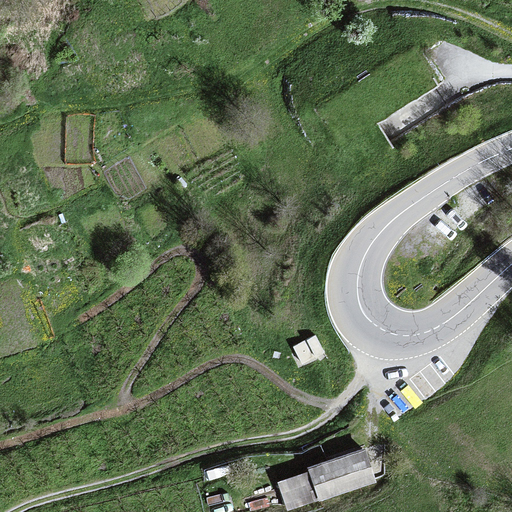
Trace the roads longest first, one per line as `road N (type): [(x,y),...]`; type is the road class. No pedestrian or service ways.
road 1 (track): [(511,35),(461,14),(381,6),(317,29),(219,88),(37,118)]
road 2 (tertiary): [(511,148),(389,223),(365,255),(357,284),(358,302),(375,325),(419,334),(511,263)]
road 3 (track): [(383,370),(363,378),(308,434),(221,449),(19,511)]
road 4 (track): [(392,333),(378,397),(388,429),(414,457),(511,488)]
